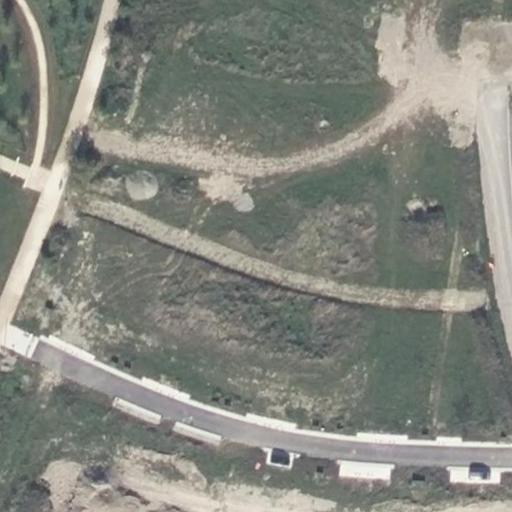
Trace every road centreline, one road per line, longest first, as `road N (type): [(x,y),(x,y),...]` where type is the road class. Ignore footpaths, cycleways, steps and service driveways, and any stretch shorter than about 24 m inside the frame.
road 1 (residential): [(511,457),(296,442),(155,399)]
road 2 (track): [(108,0),(54,187),(0,327)]
road 3 (residential): [(155,399),(0,331)]
road 4 (residential): [(484,134),(508,0)]
road 5 (residential): [(511,260),(484,134)]
road 6 (residential): [(155,399),(113,511)]
